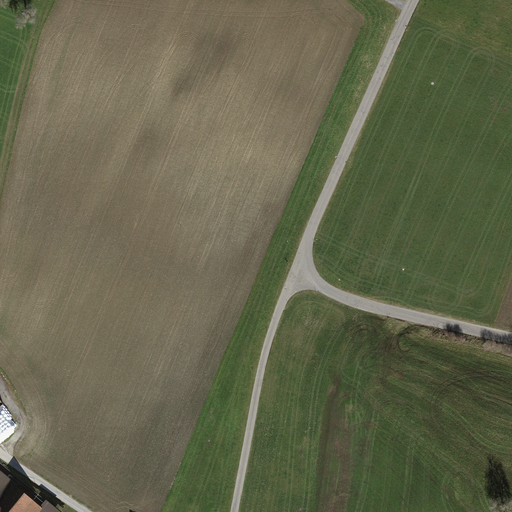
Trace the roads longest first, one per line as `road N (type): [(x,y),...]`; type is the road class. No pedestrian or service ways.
road 1 (unclassified): [(413,0),(288,278)]
road 2 (unclassified): [(288,278),(262,360),(234,511)]
road 3 (unclassified): [(511,343),(288,278)]
